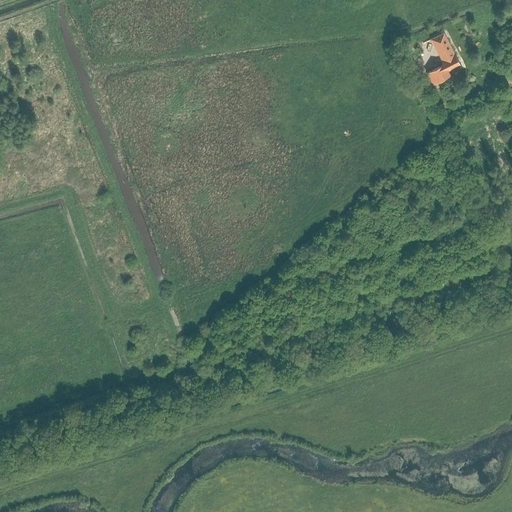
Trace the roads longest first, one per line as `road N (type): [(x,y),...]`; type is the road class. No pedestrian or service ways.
road 1 (track): [(511,284),(0,450)]
road 2 (track): [(511,269),(400,26)]
